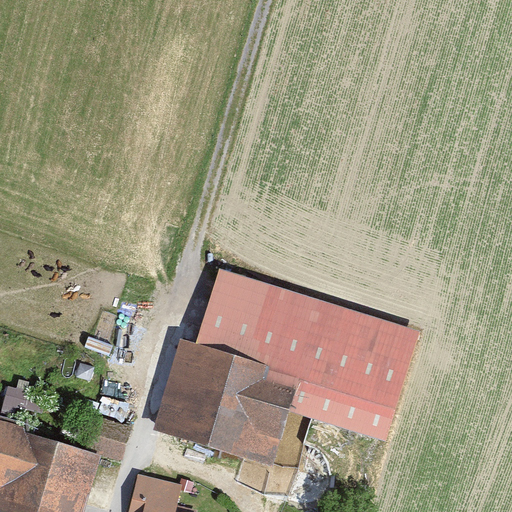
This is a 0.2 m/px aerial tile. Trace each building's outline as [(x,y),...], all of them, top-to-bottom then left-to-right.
[(295,381),(181,350),(156,443),(271,473),(295,381)] [(35,411),(40,387),(8,382),(3,405),(35,411)] [(91,449),(123,458),(134,423),(102,413),(91,449)] [(85,511),(103,456),(0,424),(0,511),(85,511)] [(177,511),(184,487),(139,476),(129,511),(177,511)]
